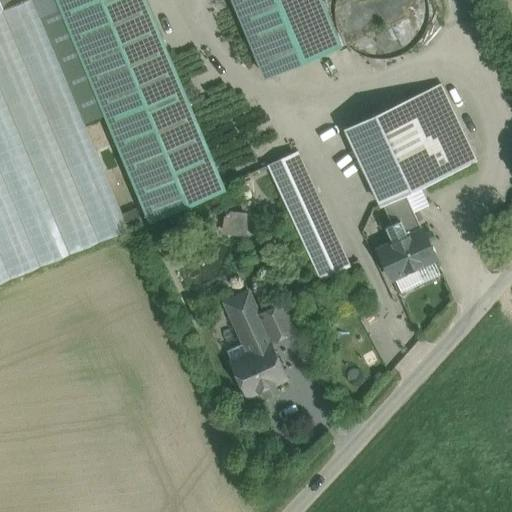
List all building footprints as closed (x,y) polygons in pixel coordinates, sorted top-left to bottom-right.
[(0,284),(127,230),(33,0),(27,0),(4,10),(0,1),(0,284)] [(224,190),(146,0),(57,0),(150,222),(224,190)] [(340,42),(321,0),(231,0),(263,74),(340,42)] [(411,49),(420,40),(427,27),(429,13),(427,0),(335,0),(334,9),(335,22),(340,35),(348,46),(359,54),(372,58),(386,59),(399,56),(411,49)] [(441,85),(346,130),(381,204),(382,204),(404,194),(476,160),(441,85)] [(297,152),(268,166),(320,280),(350,266),(297,152)] [(404,194),(382,204),(399,240),(421,230),(404,194)] [(247,212),(227,211),(226,234),(247,234),(247,212)] [(378,250),(392,279),(435,259),(422,229),(421,230),(399,240),(378,250)] [(257,315),(259,314),(249,292),(225,303),(248,352),(269,342),(257,315)] [(296,331),(283,303),(259,314),(257,315),(269,342),(271,342),(271,343),(296,331)] [(229,361),(247,398),(288,379),(271,343),(271,342),(269,342),(248,352),(229,361)]
